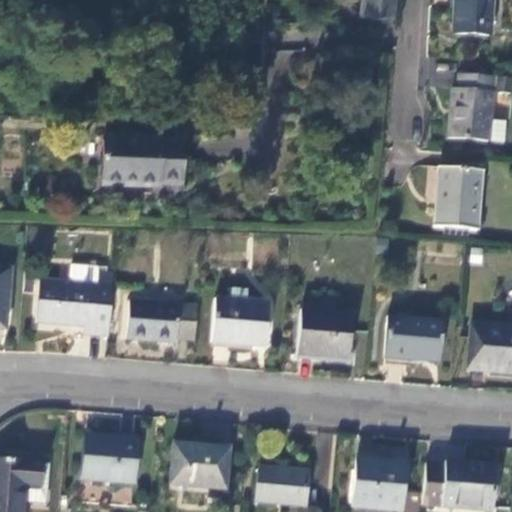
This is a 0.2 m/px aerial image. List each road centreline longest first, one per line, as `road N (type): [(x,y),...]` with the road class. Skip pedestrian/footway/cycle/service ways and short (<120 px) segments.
road 1 (residential): [(0,388),(29,384),(511,424)]
road 2 (residential): [(401,141),(410,0)]
